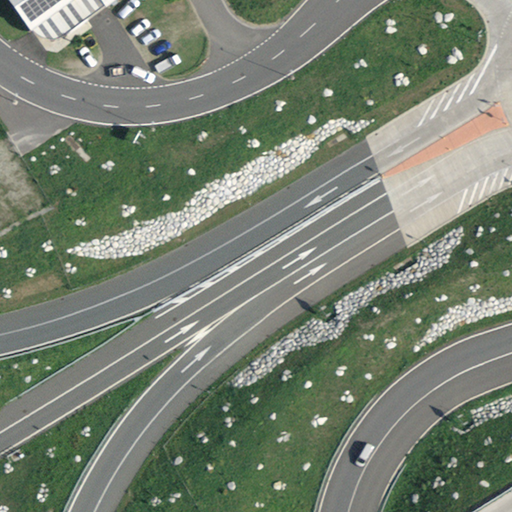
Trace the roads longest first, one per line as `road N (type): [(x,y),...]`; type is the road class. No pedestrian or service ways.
road 1 (motorway): [(504,86),(445,136),(262,239),(123,301),(0,337)]
road 2 (motorway): [(0,439),(296,267),(393,223)]
road 3 (motorway): [(93,511),(123,456),(211,361),(393,223)]
road 4 (tertiary): [(0,63),(63,97),(102,105),(182,100),(254,70),(338,0)]
road 5 (motorway): [(393,223),(511,165)]
